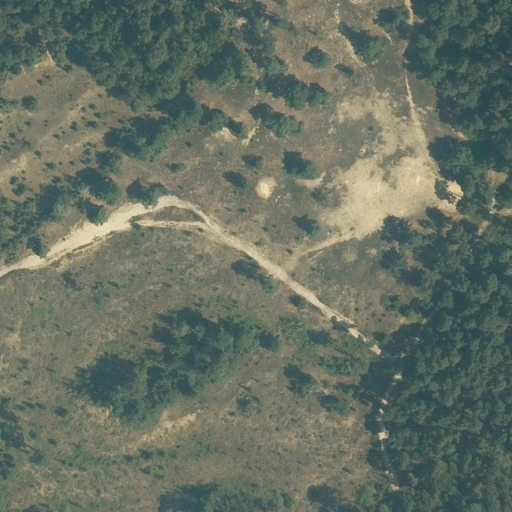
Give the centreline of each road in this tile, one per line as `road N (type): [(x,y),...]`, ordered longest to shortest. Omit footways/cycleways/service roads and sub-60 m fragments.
road 1 (track): [(401,511),(381,432),(385,385),(398,358)]
road 2 (unknown): [(506,0),(479,44),(417,0)]
